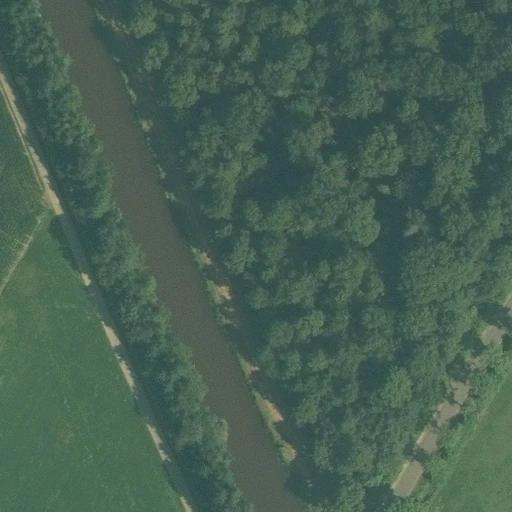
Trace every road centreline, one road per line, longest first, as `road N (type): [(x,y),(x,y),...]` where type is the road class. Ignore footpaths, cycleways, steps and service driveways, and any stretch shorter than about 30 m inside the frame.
road 1 (track): [(191,511),(0,56)]
road 2 (unclassified): [(391,511),(511,311)]
